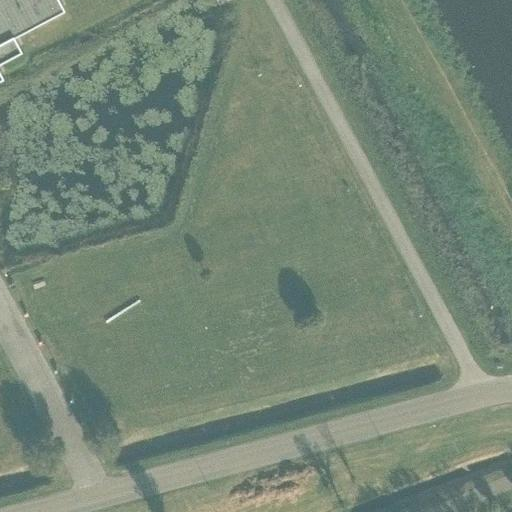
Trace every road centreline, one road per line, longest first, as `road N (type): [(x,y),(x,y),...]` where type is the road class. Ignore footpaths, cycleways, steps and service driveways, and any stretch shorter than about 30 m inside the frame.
road 1 (unclassified): [(511,395),(95,497)]
road 2 (unclassified): [(95,497),(0,316)]
